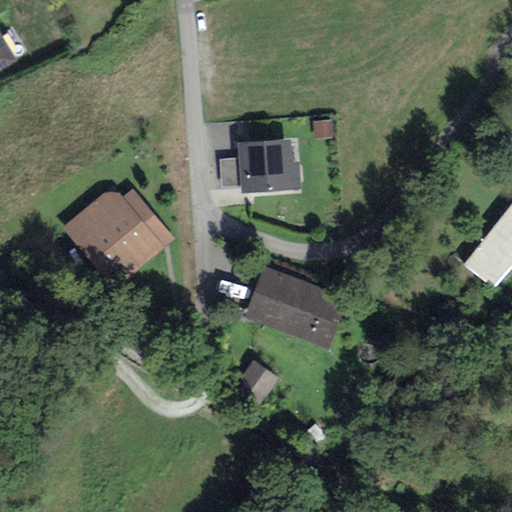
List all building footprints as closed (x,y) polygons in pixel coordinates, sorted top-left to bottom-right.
[(0,35),(0,69),(15,60),(0,35)] [(238,143),(241,193),(300,189),(298,162),(291,163),(290,140),(238,143)] [(114,187),(63,228),(113,289),(174,239),(133,189),(122,198),(114,187)] [(511,207),(464,266),(494,291),(511,268),(511,207)] [(264,266),(244,317),(329,350),(349,298),(264,266)] [(279,376),(251,359),(233,391),(261,407),(279,376)]
